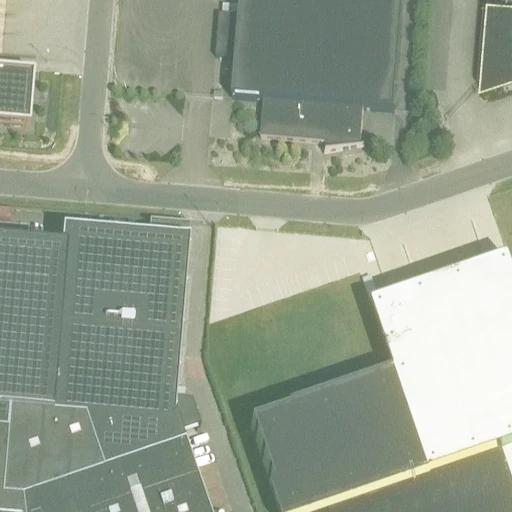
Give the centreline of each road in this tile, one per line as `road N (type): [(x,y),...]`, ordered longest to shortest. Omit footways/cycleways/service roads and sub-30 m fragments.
road 1 (unclassified): [(86,190),(357,214),(511,166)]
road 2 (unknown): [(190,199),(207,374),(250,511)]
road 3 (unknown): [(190,199),(189,67),(171,0)]
road 4 (unclassified): [(86,190),(101,0)]
road 5 (unknown): [(485,175),(474,88),(478,0)]
